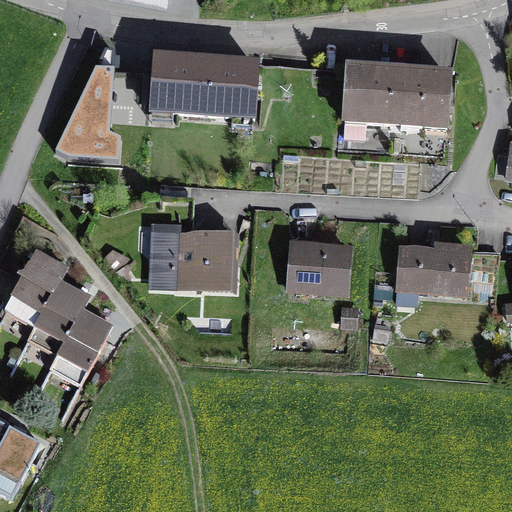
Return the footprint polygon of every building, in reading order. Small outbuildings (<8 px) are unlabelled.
[(105,54),(56,154),(70,161),(120,164),(121,141),(109,136),(115,56),(105,54)] [(199,68),(154,65),(151,114),(152,114),(255,122),(258,72),(213,69),(214,65),(199,64),(199,68)] [(365,125),(446,130),(450,82),(406,79),(406,75),(392,74),(391,78),(348,74),(343,139),(364,141),(365,125)] [(233,291),(235,241),(176,239),(177,231),(154,230),(152,269),(154,269),(153,285),(203,286),(203,290),(233,291)] [(292,248),(289,286),(309,288),(309,294),(346,297),(349,251),(348,251),(347,254),(292,248)] [(401,254),(398,292),(465,297),(469,253),(437,251),(437,257),(401,254)] [(67,272),(36,255),(5,315),(35,331),(60,284),(61,285),(67,272)] [(35,331),(28,344),(56,359),(57,360),(82,313),(83,314),(89,300),(61,285),(60,284),(35,331)] [(343,312),(343,328),(355,328),(356,313),(343,312)] [(57,360),(50,373),(81,389),(113,330),(83,314),(82,313),(57,360)] [(375,330),(374,340),(386,342),(388,331),(375,330)] [(0,448),(10,430),(0,425),(0,448)] [(0,496),(12,502),(41,447),(10,430),(0,448),(0,496)]
